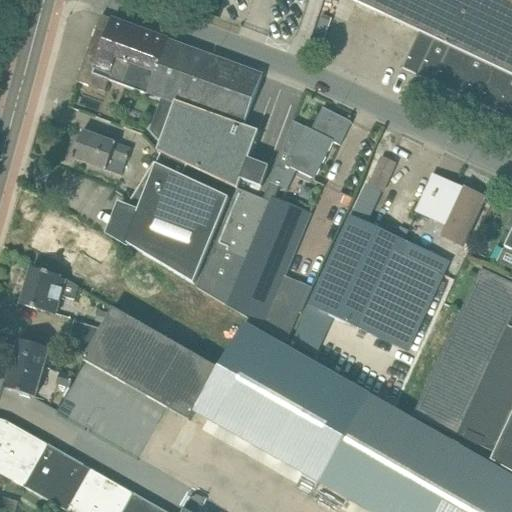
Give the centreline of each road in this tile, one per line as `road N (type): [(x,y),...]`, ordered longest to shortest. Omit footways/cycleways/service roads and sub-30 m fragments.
road 1 (unclassified): [(511,167),(294,68),(98,0)]
road 2 (unknown): [(0,402),(120,457),(194,470),(272,511)]
road 3 (tertiary): [(0,157),(42,0)]
